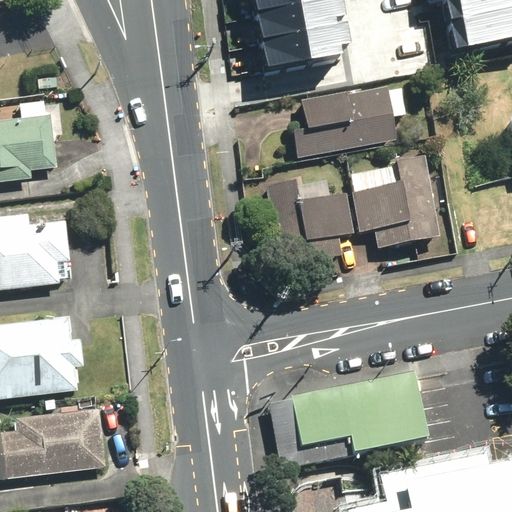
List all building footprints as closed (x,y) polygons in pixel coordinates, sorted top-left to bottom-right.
[(257,0),(260,12),(326,0),(257,0)] [(346,14),(343,0),(326,0),(260,12),(264,37),(339,23),(337,16),(346,14)] [(511,10),(511,0),(443,0),(448,24),(511,10)] [(511,41),(511,10),(448,24),(454,52),(511,41)] [(348,22),(339,23),(264,37),(271,74),(344,60),(341,45),(352,43),(348,22)] [(382,92),(299,107),(304,135),(292,137),(297,162),(395,145),(390,120),(403,118),(399,95),(383,98),(382,92)] [(29,175),(56,172),(50,120),(0,125),(0,186),(30,183),(29,175)] [(437,242),(422,163),(347,180),(358,237),(374,234),(378,254),(437,242)] [(294,185),(265,190),(279,271),(342,261),(339,241),(352,239),(345,198),(327,201),(325,189),(296,194),(294,185)] [(0,295),(57,288),(55,268),(67,266),(62,226),(27,231),(26,220),(0,223),(0,295)] [(66,322),(0,331),(0,405),(75,396),(72,373),(80,372),(76,344),(69,345),(66,322)] [(409,375),(284,395),(293,449),(344,440),(347,457),(422,443),(409,375)] [(16,436),(0,437),(0,446),(5,483),(103,471),(96,413),(14,423),(16,436)] [(511,511),(511,451),(426,465),(368,474),(372,498),(368,511),(511,511)]
